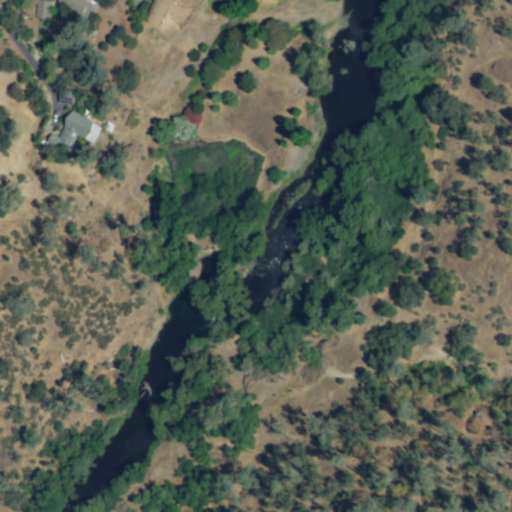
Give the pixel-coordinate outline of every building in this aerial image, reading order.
[(52,2),(42,0),(36,0),(34,17),(48,20),(52,2)] [(91,0),(98,3),(91,19),(59,5),(61,0),(91,0)] [(169,0),(171,1),(158,25),(146,18),(156,0),(169,0)] [(60,102),(63,90),(76,93),(74,106),(60,102)] [(105,132),(96,144),(82,134),(68,153),(50,140),(54,135),(59,138),(82,106),(88,110),(84,117),(105,132)]
